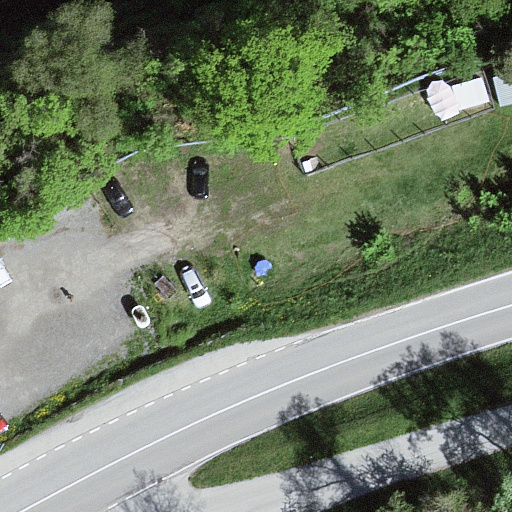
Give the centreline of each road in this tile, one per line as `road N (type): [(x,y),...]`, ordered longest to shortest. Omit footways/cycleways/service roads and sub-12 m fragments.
road 1 (secondary): [(511,304),(221,412),(20,511)]
road 2 (track): [(235,511),(511,425)]
